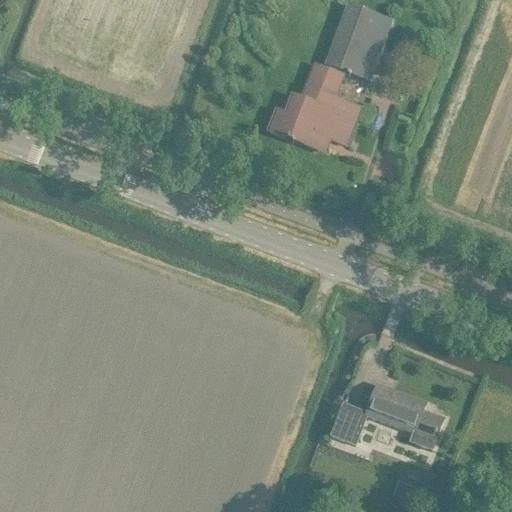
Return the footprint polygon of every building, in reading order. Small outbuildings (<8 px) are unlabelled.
[(393,27),(349,10),(326,67),(345,75),(371,85),(393,27)] [(324,140),(346,148),(356,125),(330,115),(345,75),(326,67),(324,73),(315,70),(302,104),(293,101),(286,118),(278,115),(270,134),(318,153),(324,140)] [(412,444),(432,452),(443,422),(423,414),(426,406),(377,388),(367,414),(365,418),(415,436),(412,444)] [(365,418),(367,414),(343,406),(332,438),(344,442),(348,431),(359,435),(365,418)] [(438,499),(403,486),(399,497),(434,511),(438,499)]
